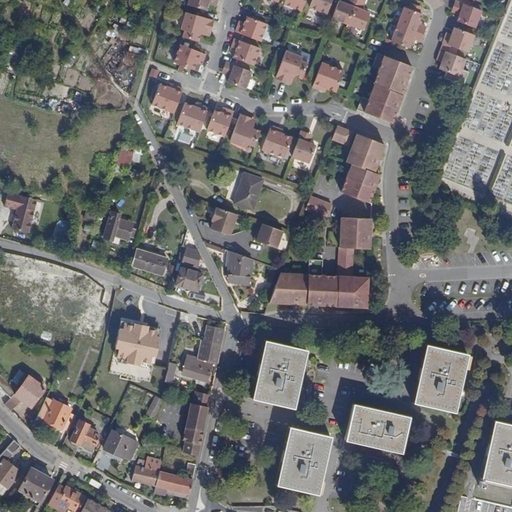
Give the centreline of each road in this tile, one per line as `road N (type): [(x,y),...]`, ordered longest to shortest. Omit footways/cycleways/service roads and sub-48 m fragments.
road 1 (residential): [(0,247),(234,319)]
road 2 (residential): [(229,0),(205,86),(255,107),(328,110)]
road 3 (residential): [(234,319),(154,146)]
road 4 (tertiary): [(147,511),(62,468),(0,411)]
road 5 (residential): [(234,319),(199,484)]
road 6 (residential): [(398,314),(234,319)]
road 7 (residential): [(433,0),(441,12),(395,140)]
road 8 (residential): [(395,140),(396,277)]
